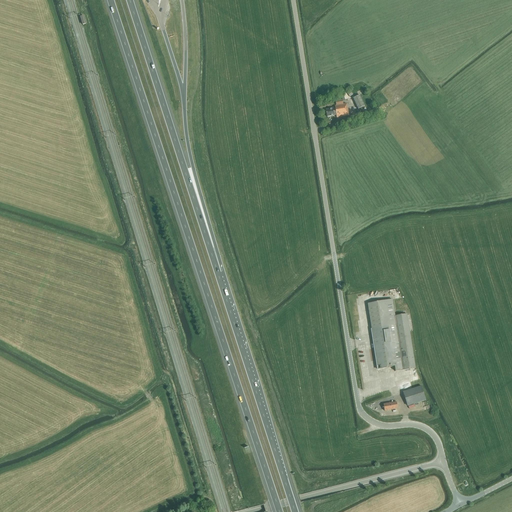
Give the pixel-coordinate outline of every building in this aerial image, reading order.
[(358,109),(364,106),(359,95),(353,98),(358,109)] [(342,100),(335,101),(336,105),(335,106),(335,110),(334,110),(333,108),(329,109),(330,109),(326,110),(327,117),(335,116),(336,115),(337,118),(349,116),(348,107),(347,107),(346,104),(343,104),(343,101),(342,100)] [(395,316),(393,300),(368,304),(375,352),(374,353),(374,355),(376,355),(378,369),(394,367),(395,372),(415,368),(407,315),(395,316)] [(408,406),(426,400),(421,386),(403,392),(408,406)] [(384,411),(398,409),(396,402),(383,404),(384,411)]
